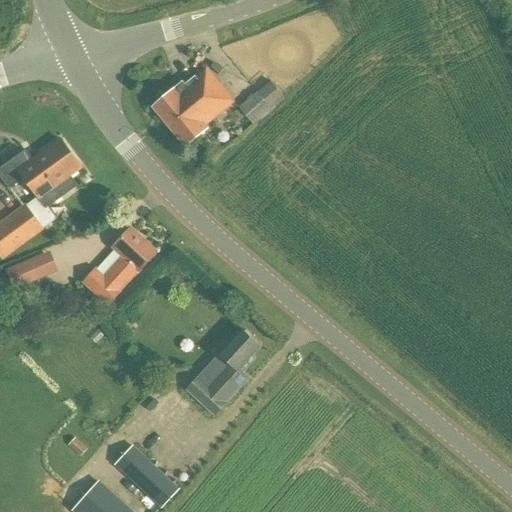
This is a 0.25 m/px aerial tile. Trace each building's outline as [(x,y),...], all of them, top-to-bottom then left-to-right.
[(234,101),(205,68),(185,86),(182,83),(154,107),(187,145),(207,127),(206,126),(234,101)] [(252,124),(284,97),(270,81),(239,107),(252,124)] [(82,169),(60,140),(32,161),(25,152),(0,170),(0,175),(10,188),(23,178),(46,208),(76,186),(71,177),(82,169)] [(0,257),(2,260),(44,229),(25,203),(0,221),(0,257)] [(108,306),(157,252),(131,228),(113,247),(120,258),(104,276),(95,270),(83,283),(108,306)] [(25,288),(59,270),(48,250),(15,268),(25,288)] [(215,414),(248,378),(241,373),(254,358),(250,354),(258,345),(243,331),(221,354),(228,360),(196,396),(215,414)] [(136,484),(154,466),(133,446),(115,464),(136,484)] [(132,511),(99,482),(73,511),(73,510),(71,511),(132,511)]
